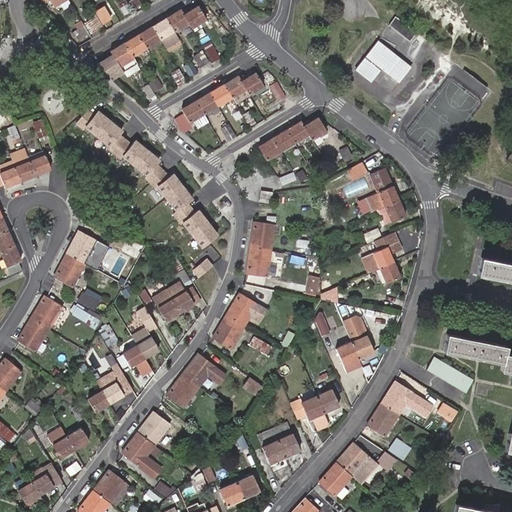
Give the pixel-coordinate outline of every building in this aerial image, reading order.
[(123,0),(113,0),(120,10),(127,6),(123,0)] [(200,6),(185,15),(190,23),(193,28),(193,29),(196,27),(208,21),(200,6)] [(182,9),(168,18),(176,32),(178,31),(190,23),(185,15),(182,9)] [(96,14),(102,25),(110,20),(104,10),(96,14)] [(91,20),(84,24),(91,36),(104,29),(102,25),(94,12),(88,15),(91,20)] [(164,39),(176,32),(168,18),(153,26),(162,40),(164,45),(166,49),(180,40),(178,36),(167,43),(164,39)] [(210,25),(208,21),(196,27),(199,32),(210,25)] [(190,23),(178,31),(181,35),(193,28),(190,23)] [(419,50),(426,41),(406,25),(399,33),(400,34),(419,50)] [(153,26),(139,35),(147,49),(150,48),(162,40),(153,26)] [(82,27),(71,33),(76,42),(86,36),(82,27)] [(167,43),(178,36),(176,32),(164,39),(167,43)] [(125,43),(133,57),(136,56),(147,49),(139,35),(125,43)] [(152,52),(164,45),(162,40),(150,48),(152,52)] [(112,80),(138,65),(136,62),(133,57),(125,43),(110,52),(113,56),(97,66),(108,76),(112,80)] [(216,45),(208,49),(216,63),(224,59),(216,45)] [(147,49),(136,56),(139,60),(150,53),(147,49)] [(387,49),(364,77),(379,89),(389,76),(407,91),(419,76),(387,49)] [(203,50),(194,56),(202,68),(210,64),(203,50)] [(191,62),(184,66),(191,79),(198,75),(191,62)] [(176,71),(170,75),(177,88),(184,84),(176,71)] [(257,73),(242,82),(250,94),(250,95),(253,94),(265,87),(259,76),(257,73)] [(240,77),(225,85),(233,100),(234,103),(250,94),(242,82),(240,77)] [(158,83),(166,96),(172,92),(165,80),(158,83)] [(225,85),(210,94),(218,108),(222,106),(233,100),(225,85)] [(265,87),(253,94),(255,97),(267,91),(265,87)] [(282,105),(288,101),(282,90),(278,92),(276,88),(273,90),(282,105)] [(196,102),(204,116),(208,114),(218,108),(210,94),(196,102)] [(233,100),(222,106),(224,110),(235,104),(234,103),(233,100)] [(190,124),(192,123),(204,116),(196,102),(182,110),(183,113),(190,124)] [(218,108),(208,114),(210,117),(220,112),(218,108)] [(131,145),(87,109),(75,123),(109,149),(146,180),(156,188),(201,249),(218,236),(199,211),(195,213),(188,204),(193,201),(173,175),(169,177),(157,165),(160,161),(134,141),(131,145)] [(243,117),(249,128),(255,125),(249,114),(243,117)] [(175,121),(180,131),(187,127),(180,116),(175,121)] [(194,127),(206,120),(204,116),(192,123),(194,127)] [(320,119),(306,128),(311,136),(313,141),(317,138),(328,132),(320,119)] [(40,122),(34,125),(39,138),(46,135),(40,122)] [(303,122),(288,131),(297,145),(299,143),(311,136),(306,128),(303,122)] [(228,142),(235,138),(229,126),(222,131),(228,142)] [(16,128),(9,131),(16,149),(23,146),(16,128)] [(288,131),(274,139),(282,153),(285,152),(297,145),(288,131)] [(328,132),(317,138),(319,142),(330,135),(328,132)] [(311,136),(299,143),(301,147),(313,141),(311,136)] [(260,148),(268,161),(270,160),(282,153),(274,139),(260,148)] [(297,145),(285,152),(287,155),(299,148),(297,145)] [(13,162),(15,168),(31,161),(26,150),(10,156),(13,162)] [(341,154),(345,166),(352,163),(347,151),(341,154)] [(272,164),(284,157),(282,153),(270,160),(272,164)] [(52,170),(51,168),(46,155),(31,161),(37,176),(52,170)] [(21,183),(37,176),(31,161),(15,168),(21,183)] [(0,174),(5,186),(6,189),(21,183),(15,168),(13,162),(0,167),(0,172),(1,174),(0,174)] [(308,165),(314,174),(319,171),(314,162),(308,165)] [(367,164),(346,175),(349,181),(370,170),(367,164)] [(374,212),(385,208),(401,201),(386,168),(373,173),(381,192),(368,197),(374,212)] [(294,175),(300,184),(306,183),(300,172),(294,175)] [(276,176),(283,187),(294,180),(290,174),(284,178),(281,173),(276,176)] [(367,177),(343,186),(347,199),(371,190),(367,177)] [(262,191),(261,202),(271,203),(273,192),(262,191)] [(401,201),(385,208),(392,224),(407,217),(401,201)] [(0,236),(10,232),(3,217),(0,218),(0,236)] [(279,226),(256,223),(252,247),(274,251),(279,226)] [(384,227),(370,233),(372,240),(387,234),(384,227)] [(98,240),(83,232),(81,231),(68,255),(86,265),(98,240)] [(0,248),(2,254),(17,247),(10,232),(0,236),(0,248)] [(402,252),(395,235),(378,242),(382,251),(364,258),(371,273),(380,270),(395,264),(392,257),(402,252)] [(143,249),(132,243),(125,256),(135,262),(143,249)] [(23,262),(17,247),(2,254),(9,268),(20,263),(23,262)] [(270,278),(274,251),(252,247),(247,273),(270,278)] [(191,279),(174,251),(168,255),(185,283),(191,279)] [(74,288),(86,265),(68,255),(56,278),(60,280),(74,288)] [(209,258),(193,268),(199,277),(215,266),(209,258)] [(511,267),(483,261),(480,278),(511,284),(511,267)] [(20,263),(9,268),(12,274),(23,269),(20,263)] [(401,278),(395,263),(395,264),(380,270),(386,284),(401,278)] [(306,293),(316,296),(321,277),(310,274),(306,293)] [(331,277),(323,281),(326,289),(335,285),(331,277)] [(307,284),(280,278),(278,288),(305,293),(307,284)] [(366,278),(351,283),(354,289),(368,283),(366,278)] [(178,290),(170,295),(173,300),(180,312),(201,299),(194,287),(181,295),(178,290)] [(146,288),(139,292),(147,305),(154,301),(146,288)] [(170,295),(167,290),(154,298),(166,320),(180,312),(173,300),(170,295)] [(101,302),(84,293),(80,300),(97,310),(101,302)] [(259,320),(266,308),(240,293),(226,315),(244,326),(250,315),(259,320)] [(47,297),(32,320),(50,330),(64,307),(47,297)] [(150,331),(159,326),(146,305),(137,310),(150,331)] [(101,320),(78,306),(73,315),(96,329),(101,320)] [(366,319),(391,322),(392,312),(367,310),(366,319)] [(231,349),(244,326),(226,315),(213,338),(231,349)] [(375,352),(360,315),(344,321),(354,345),(360,358),(375,352)] [(50,330),(32,320),(18,342),(35,353),(50,330)] [(337,346),(325,321),(316,324),(329,350),(337,346)] [(159,350),(152,337),(147,328),(132,336),(138,346),(145,358),(159,350)] [(109,329),(102,334),(110,347),(117,343),(109,329)] [(290,330),(282,344),(289,348),(297,334),(290,330)] [(249,345),(268,356),(273,347),(255,336),(249,345)] [(511,374),(511,357),(508,356),(509,349),(448,337),(445,356),(506,367),(504,373),(511,374)] [(348,371),(363,365),(360,358),(354,345),(339,351),(348,371)] [(145,358),(138,346),(124,354),(131,366),(145,358)] [(227,375),(200,354),(183,375),(200,388),(209,376),(220,384),(227,375)] [(473,378),(433,355),(426,368),(466,391),(473,378)] [(23,373),(7,359),(0,368),(0,387),(6,393),(23,373)] [(98,382),(103,392),(110,403),(123,395),(133,390),(121,369),(98,382)] [(168,396),(170,397),(184,408),(200,388),(183,375),(168,396)] [(80,377),(71,382),(78,395),(87,389),(80,377)] [(261,385),(251,378),(246,387),(255,393),(261,385)] [(383,403),(396,411),(410,389),(397,381),(383,403)] [(267,389),(261,385),(255,393),(261,397),(267,389)] [(435,396),(424,389),(420,395),(431,401),(435,396)] [(334,391),(318,399),(325,413),(340,406),(334,391)] [(110,403),(103,392),(88,400),(95,412),(110,403)] [(318,399),(317,396),(303,402),(301,399),(292,404),(298,418),(308,414),(310,419),(313,418),(317,427),(329,422),(325,413),(318,399)] [(43,409),(33,401),(28,407),(38,415),(43,409)] [(444,401),(438,412),(453,421),(460,410),(444,401)] [(382,434),(396,411),(383,403),(368,425),(382,434)] [(81,409),(75,412),(80,423),(87,419),(81,409)] [(138,434),(154,447),(171,425),(157,414),(155,412),(138,434)] [(19,438),(1,422),(0,423),(0,432),(14,444),(19,438)] [(25,437),(30,446),(38,441),(31,430),(25,437)] [(81,431),(69,438),(76,449),(88,443),(81,431)] [(123,454),(139,467),(154,447),(138,434),(123,454)] [(295,435),(279,443),(286,457),(302,449),(295,435)] [(11,447),(0,437),(0,454),(3,457),(11,447)] [(393,437),(386,447),(399,456),(405,445),(393,437)] [(76,449),(69,438),(55,446),(61,458),(76,449)] [(244,438),(237,441),(243,452),(249,449),(244,438)] [(286,457),(279,443),(264,450),(271,464),(286,457)] [(381,464),(356,443),(338,463),(351,473),(364,484),(381,464)] [(397,458),(384,450),(379,457),(392,465),(397,458)] [(16,453),(9,458),(13,464),(20,461),(16,453)] [(332,493),(351,473),(338,463),(320,483),(332,493)] [(34,482),(41,494),(63,481),(53,464),(44,469),(47,475),(34,482)] [(212,470),(205,474),(211,486),(218,483),(212,470)] [(94,492),(110,504),(127,483),(110,471),(94,492)] [(160,483),(148,474),(143,480),(155,490),(160,483)] [(205,486),(201,477),(194,480),(198,489),(205,486)] [(238,485),(244,499),(261,492),(255,478),(238,485)] [(27,503),(41,494),(34,482),(20,490),(27,503)] [(228,507),(244,499),(238,485),(222,493),(228,507)] [(142,497),(156,506),(161,498),(148,489),(142,497)] [(78,511),(104,511),(110,504),(94,492),(78,511)] [(294,511),(322,511),(307,498),(294,511)] [(357,511),(341,498),(334,505),(341,511),(357,511)]
